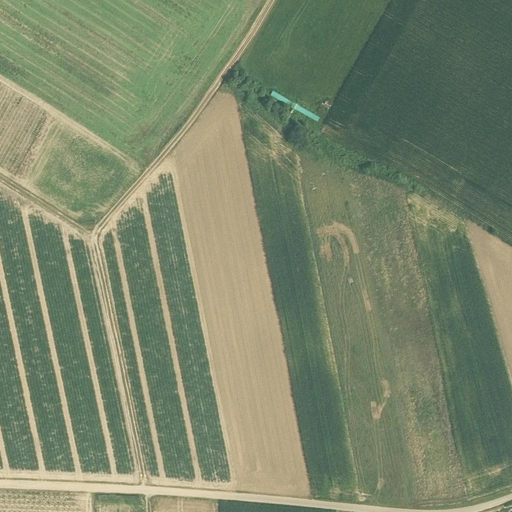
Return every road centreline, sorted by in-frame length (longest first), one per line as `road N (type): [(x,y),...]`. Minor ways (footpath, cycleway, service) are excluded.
road 1 (track): [(0,177),(92,236),(229,72),(274,0)]
road 2 (unclassified): [(0,485),(381,511)]
road 3 (track): [(148,511),(92,236)]
